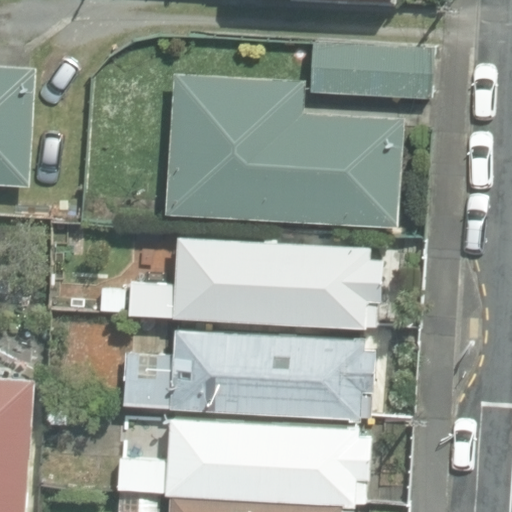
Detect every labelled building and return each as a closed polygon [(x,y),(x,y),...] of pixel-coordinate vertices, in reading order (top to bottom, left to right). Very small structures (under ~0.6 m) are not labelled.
[(313,88),(431,96),(435,42),(317,34),(313,88)] [(0,179),(37,181),(44,64),(43,64),(0,61),(0,179)] [(174,208),(405,221),(411,114),(310,108),(312,76),(182,69),(174,208)] [(138,309),(384,322),(388,255),(376,254),(377,243),(186,233),(184,280),(139,277),(138,309)] [(103,286),(103,314),(124,314),(124,286),(103,286)] [(131,399),(379,413),(383,344),(371,344),(371,336),(182,325),(181,350),(134,347),(131,399)] [(0,511),(36,511),(43,373),(0,370),(0,511)] [(45,422),(70,424),(73,382),(48,380),(45,422)] [(178,489),(349,499),(362,500),(363,496),(374,497),(378,432),(366,431),(366,424),(179,413),(176,456),(128,453),(126,482),(162,485),(161,502),(177,503),(178,489)] [(155,486),(125,485),(124,506),(154,507),(155,486)] [(348,506),(349,499),(178,489),(177,503),(176,511),(361,511),(362,507),(348,506)]
